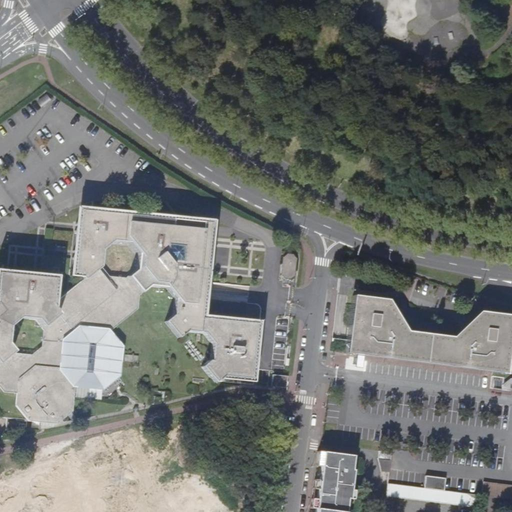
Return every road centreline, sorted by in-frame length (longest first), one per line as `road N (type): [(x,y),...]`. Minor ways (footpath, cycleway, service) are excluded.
road 1 (secondary): [(511,250),(356,209),(271,166),(162,87),(84,0)]
road 2 (residential): [(324,264),(292,511)]
road 3 (secondary): [(83,62),(169,143),(261,202)]
road 4 (secondary): [(261,202),(403,255)]
road 5 (unknown): [(214,293),(268,291),(265,380)]
